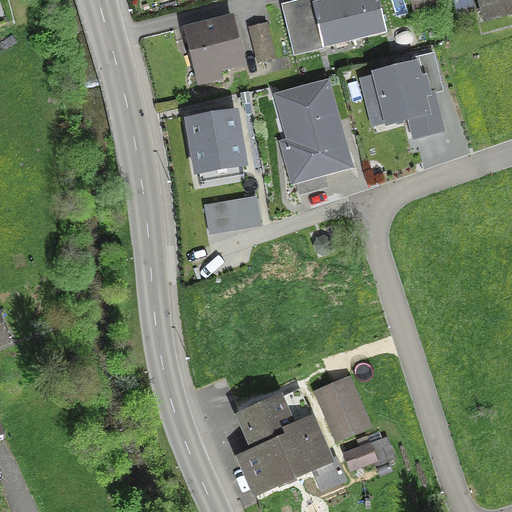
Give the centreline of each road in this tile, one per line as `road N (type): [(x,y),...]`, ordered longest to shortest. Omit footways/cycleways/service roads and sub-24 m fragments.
road 1 (secondary): [(214,511),(171,408),(154,328),(140,181),(97,0)]
road 2 (residential): [(511,153),(393,194),(370,228),(463,511)]
